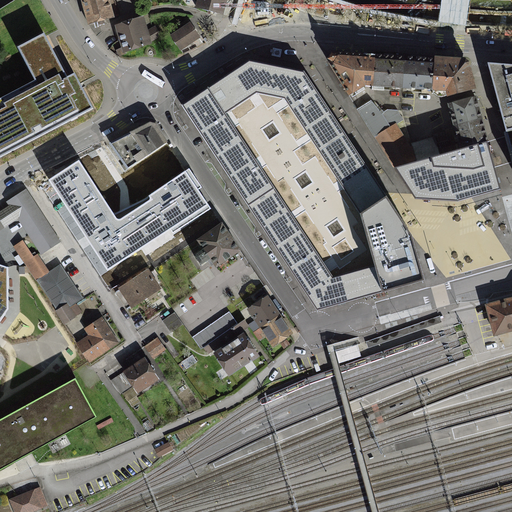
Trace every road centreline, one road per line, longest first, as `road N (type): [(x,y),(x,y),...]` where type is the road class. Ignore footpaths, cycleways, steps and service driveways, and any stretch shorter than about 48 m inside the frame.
road 1 (unclassified): [(33,472),(84,462),(243,395),(313,328)]
road 2 (residential): [(235,41),(287,27),(511,48)]
road 3 (residential): [(313,328),(160,108)]
road 4 (residential): [(23,170),(135,343),(98,368)]
road 5 (residential): [(511,272),(313,328)]
road 6 (residential): [(23,170),(132,107)]
